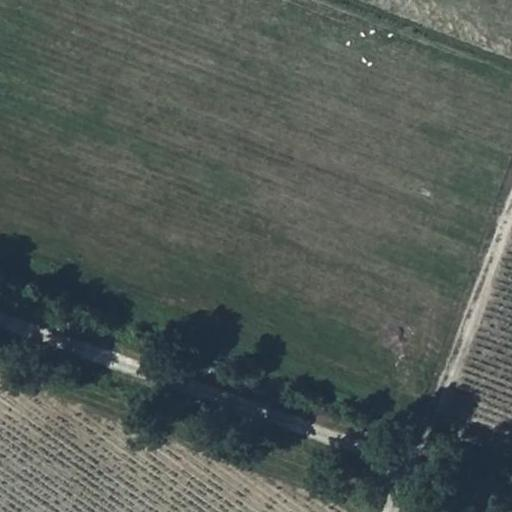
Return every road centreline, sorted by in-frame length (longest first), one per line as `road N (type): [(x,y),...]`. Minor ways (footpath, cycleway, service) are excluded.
road 1 (residential): [(0,313),(511,501)]
road 2 (track): [(410,463),(511,197)]
